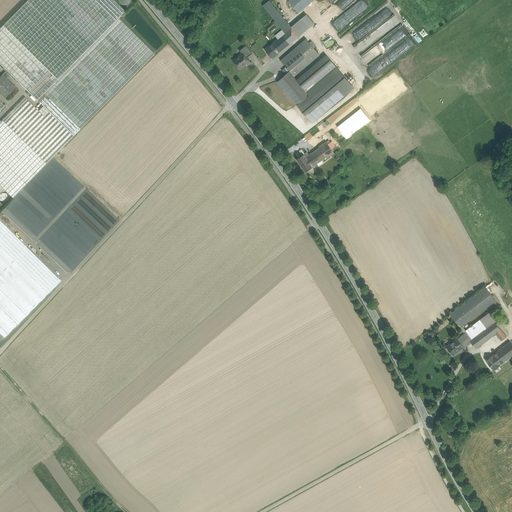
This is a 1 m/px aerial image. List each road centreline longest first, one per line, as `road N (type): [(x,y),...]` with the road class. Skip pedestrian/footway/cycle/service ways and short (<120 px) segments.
road 1 (tertiary): [(477,511),(340,254),(233,102)]
road 2 (unclassified): [(0,353),(233,102)]
road 3 (track): [(428,422),(266,511)]
road 4 (tertiary): [(233,102),(148,0)]
